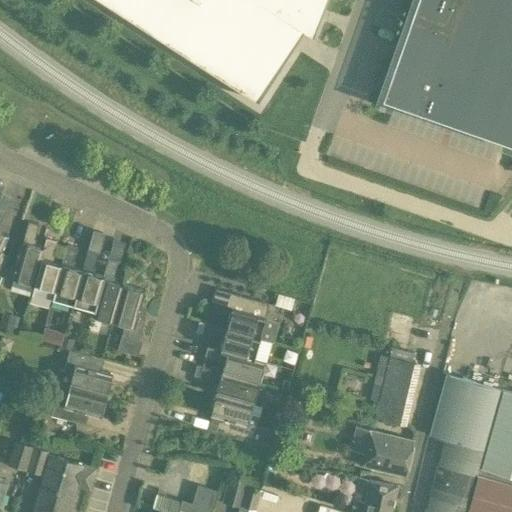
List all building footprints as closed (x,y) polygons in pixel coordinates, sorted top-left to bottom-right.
[(339,24),(346,0),(60,0),(270,129),(322,16),(339,24)] [(511,0),(415,0),(381,99),(511,145),(511,0)] [(0,250),(7,235),(0,231),(0,222),(11,197),(1,193),(0,195),(0,250)] [(28,221),(22,241),(12,278),(33,284),(43,247),(33,244),(38,224),(28,221)] [(80,269),(71,303),(93,309),(103,275),(93,272),(98,253),(99,253),(105,233),(93,229),(82,269),(80,269)] [(43,247),(33,284),(31,291),(51,297),(61,263),(51,261),(56,241),(45,238),(43,247)] [(103,275),(93,309),(91,315),(112,321),(123,284),(113,281),(117,262),(120,262),(125,242),(113,238),(103,275)] [(61,263),(51,297),(71,303),(80,269),(71,266),(77,246),(66,244),(61,263)] [(123,284),(112,321),(124,325),(117,349),(137,355),(142,341),(138,340),(145,317),(146,307),(140,306),(144,290),(123,284)] [(265,317),(264,317),(268,303),(215,288),(208,312),(223,316),(223,317),(227,318),(225,328),(224,328),(259,338),(259,337),(272,341),(278,322),(264,318),(265,317)] [(224,328),(225,328),(205,322),(202,333),(217,337),(216,339),(221,340),(219,349),(264,361),(253,358),(259,338),(224,328)] [(219,349),(207,345),(204,356),(219,360),(218,362),(223,363),(221,372),(258,382),(264,361),(219,349)] [(59,369),(56,380),(106,394),(112,374),(100,370),(103,359),(68,350),(63,370),(59,369)] [(374,418),(406,425),(420,363),(411,362),(389,357),(388,357),(374,418)] [(0,387),(2,388),(8,368),(0,365),(0,387)] [(221,372),(196,365),(193,375),(213,381),(212,383),(217,384),(215,392),(252,403),(258,382),(221,372)] [(428,435),(443,439),(423,511),(465,511),(477,473),(501,388),(445,373),(428,435)] [(106,394),(56,380),(56,382),(59,382),(51,415),(85,424),(88,413),(100,417),(106,394)] [(511,474),(511,391),(502,389),(480,466),(511,474)] [(252,403),(215,392),(209,415),(220,417),(217,429),(236,434),(235,438),(250,443),(252,438),(258,416),(249,414),(252,403)] [(412,440),(369,430),(354,427),(350,449),(364,452),(361,465),(404,475),(412,440)] [(19,468),(25,444),(17,441),(9,465),(19,468)] [(47,451),(25,444),(19,468),(40,475),(47,451)] [(48,453),(30,511),(69,511),(77,487),(90,491),(97,466),(83,462),(82,464),(48,453)] [(511,475),(481,466),(480,471),(511,480),(511,475)] [(230,471),(221,501),(239,506),(237,511),(252,511),(254,509),(255,509),(260,489),(246,485),(249,477),(230,471)] [(511,511),(511,483),(477,473),(465,511),(511,511)] [(262,483),(278,488),(280,479),(265,474),(262,483)] [(390,511),(396,485),(369,479),(357,477),(351,506),(373,511),(390,511)] [(259,501),(285,509),(290,493),(264,486),(259,501)]
